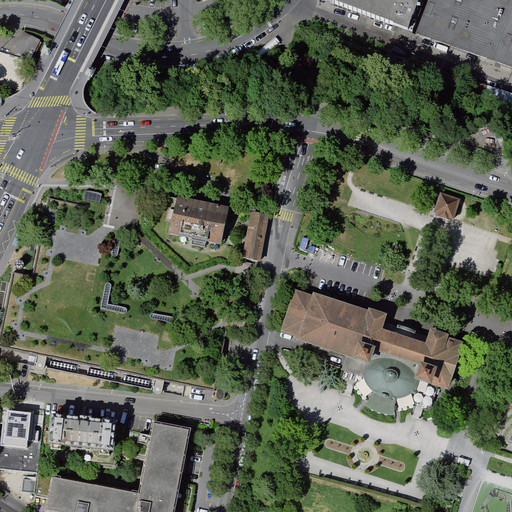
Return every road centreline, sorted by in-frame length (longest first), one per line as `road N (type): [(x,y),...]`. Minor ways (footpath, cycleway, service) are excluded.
road 1 (tertiary): [(0,13),(44,16),(119,48),(172,56),(235,41),(289,0)]
road 2 (tertiary): [(311,130),(282,215),(243,417)]
road 3 (primary): [(35,137),(311,130)]
road 4 (residential): [(0,389),(243,417)]
road 5 (residential): [(290,0),(511,86)]
road 6 (primary): [(311,130),(511,194)]
road 7 (secondary): [(101,0),(35,137)]
